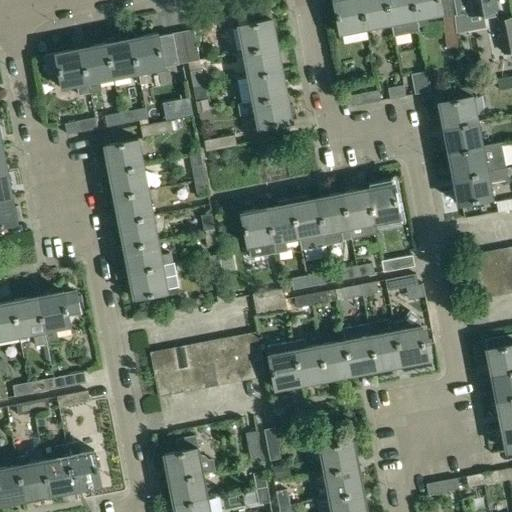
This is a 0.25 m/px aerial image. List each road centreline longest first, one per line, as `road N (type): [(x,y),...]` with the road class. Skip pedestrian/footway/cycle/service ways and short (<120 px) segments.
road 1 (residential): [(405,511),(397,473),(410,427),(447,391),(452,372),(411,152),(392,134),(337,136),(323,123),(302,0)]
road 2 (residential): [(134,511),(126,427),(89,263),(40,183),(7,18)]
